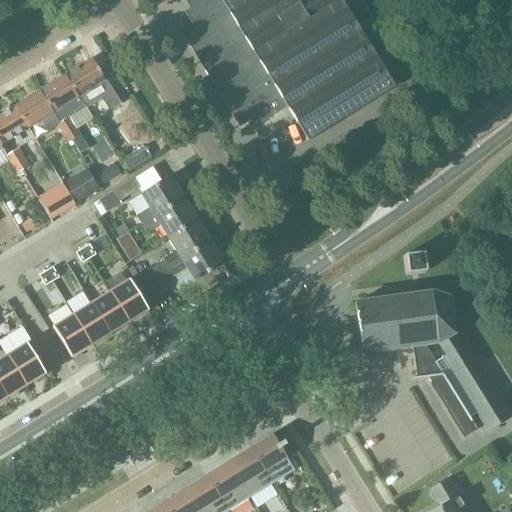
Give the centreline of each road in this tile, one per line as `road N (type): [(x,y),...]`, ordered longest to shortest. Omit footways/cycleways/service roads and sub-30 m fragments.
road 1 (residential): [(287,279),(116,3)]
road 2 (secondary): [(0,457),(269,291)]
road 3 (residential): [(100,511),(293,393)]
road 4 (secondary): [(511,95),(387,189),(347,239)]
road 5 (secondary): [(347,239),(362,238),(511,128)]
road 6 (residential): [(369,511),(293,393)]
road 7 (residential): [(0,74),(116,3)]
